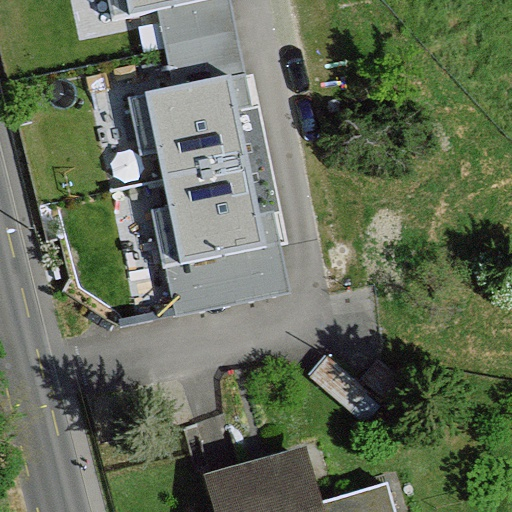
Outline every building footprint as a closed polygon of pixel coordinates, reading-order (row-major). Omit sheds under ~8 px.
[(207,0),(124,0),(145,97),(185,89),(187,100),(227,90),(207,0)] [(370,394),(330,358),(313,379),(353,414),(370,394)] [(380,361),(363,381),(403,415),(420,396),(380,361)] [(318,511),(317,505),(304,459),(215,485),(222,511),(318,511)] [(317,505),(318,511),(398,511),(390,484),(317,505)]
